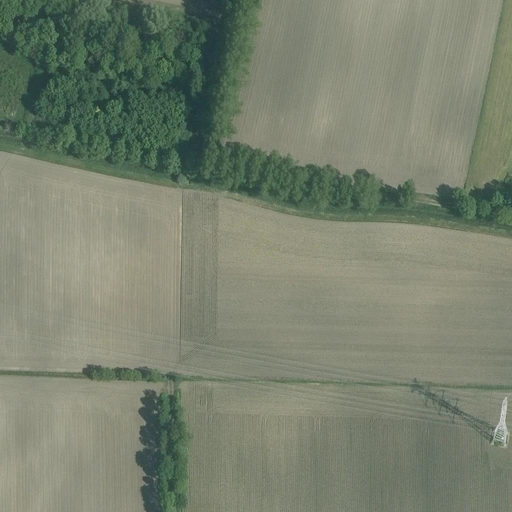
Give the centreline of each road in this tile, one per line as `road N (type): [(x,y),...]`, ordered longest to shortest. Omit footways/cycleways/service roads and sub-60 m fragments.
road 1 (track): [(511,213),(324,195),(203,167)]
road 2 (track): [(203,167),(0,126)]
road 3 (track): [(203,167),(243,0)]
road 4 (track): [(169,380),(171,511)]
